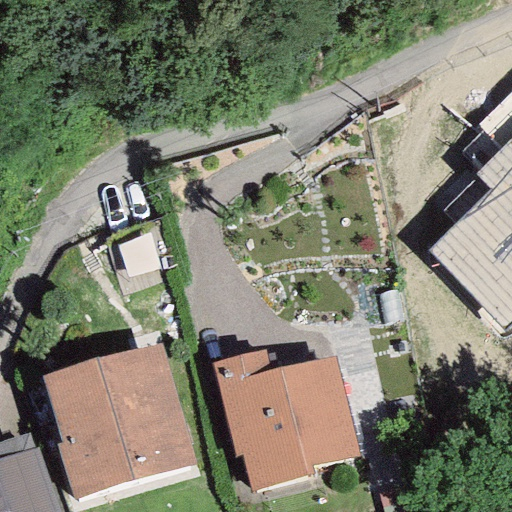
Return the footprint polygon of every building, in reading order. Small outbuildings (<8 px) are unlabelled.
[(511,296),(511,125),(371,263),(457,350),(511,296)] [(121,296),(177,280),(161,225),(104,243),(121,296)] [(82,494),(183,467),(152,361),(47,389),(82,494)] [(266,386),(261,368),(220,378),(240,458),(249,455),(257,489),(302,478),(300,470),(347,459),(325,371),(266,386)] [(0,511),(45,511),(30,466),(0,477),(0,511)]
